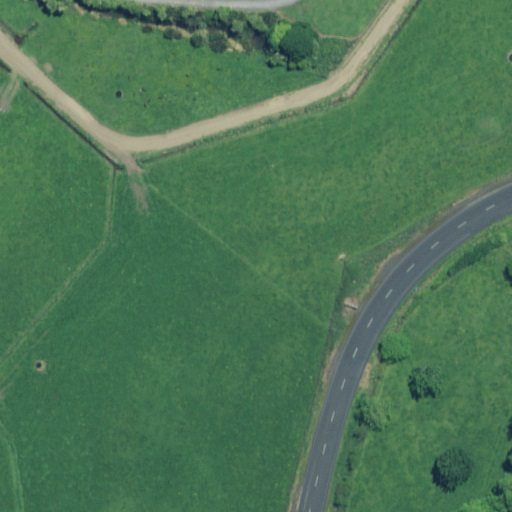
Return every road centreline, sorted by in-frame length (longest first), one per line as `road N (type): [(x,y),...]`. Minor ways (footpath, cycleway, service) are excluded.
road 1 (track): [(402,0),(336,84),(163,141),(96,131),(0,43)]
road 2 (unclassified): [(310,511),(338,396),(371,320),(419,258),(511,196)]
